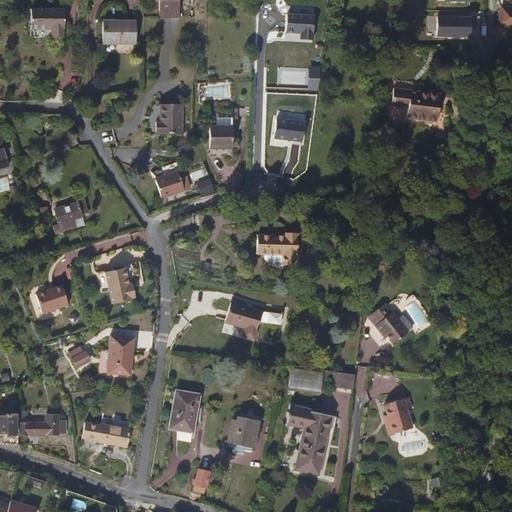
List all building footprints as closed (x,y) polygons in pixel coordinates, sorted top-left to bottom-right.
[(177,0),(158,0),(159,18),(178,18),(177,0)] [(511,8),(502,6),(499,25),(511,26),(511,8)] [(29,9),(29,30),(48,30),(48,38),(61,38),(61,29),(63,29),(63,9),(29,9)] [(470,24),(471,15),(437,13),(436,32),(458,33),(458,23),(470,24)] [(315,25),(288,21),(285,40),(300,43),(300,45),(312,47),(315,25)] [(135,23),(101,23),(101,45),(136,44),(135,23)] [(431,100),(432,95),(414,93),(414,97),(409,97),(409,93),(391,91),(389,108),(407,109),(406,121),(435,124),(438,101),(431,100)] [(154,124),(154,125),(154,135),(158,135),(181,135),(181,106),(158,106),(158,119),(160,119),(160,124),(157,124),(154,124)] [(231,127),(232,119),(216,118),(215,128),(207,127),(207,149),(217,149),(217,147),(223,147),(223,150),(230,149),(231,127)] [(309,124),(283,120),(280,137),(306,142),(309,124)] [(0,142),(0,168),(1,168),(8,166),(0,142)] [(184,191),(177,173),(155,180),(161,198),(184,191)] [(201,197),(215,194),(211,178),(197,181),(201,197)] [(82,220),(82,219),(78,206),(78,205),(55,213),(62,234),(77,229),(75,222),(82,220)] [(78,206),(82,219),(87,217),(88,215),(85,205),(83,205),(78,206)] [(511,215),(504,213),(502,220),(511,222),(511,215)] [(295,268),(296,234),(282,234),(282,237),(255,236),(255,255),(263,255),(264,260),(266,263),(270,263),(270,266),(273,269),(279,270),(281,267),(295,268)] [(108,273),(114,304),(134,301),(133,299),(137,298),(135,287),(131,288),(128,269),(108,273)] [(291,290),(300,291),(301,282),(291,282),(291,290)] [(68,306),(61,287),(35,297),(42,316),(68,306)] [(258,312),(228,303),(222,322),(243,328),(240,336),(251,339),(256,323),(278,325),(279,315),(258,312)] [(382,304),(364,318),(389,347),(405,333),(410,329),(401,316),(395,321),(382,304)] [(128,376),(132,338),(108,335),(104,373),(128,376)] [(88,362),(84,354),(71,360),(76,368),(88,362)] [(285,388),(318,393),(320,373),(287,368),(285,388)] [(1,381),(9,380),(9,372),(1,373),(1,381)] [(175,439),(189,442),(190,432),(191,432),(197,396),(173,392),(167,428),(175,429),(175,439)] [(405,398),(378,406),(381,415),(378,417),(386,437),(410,429),(404,410),(409,408),(405,398)] [(309,468),(318,470),(324,436),(329,437),(333,416),(287,408),(285,415),(284,415),(283,421),(284,422),(281,438),(296,441),(291,469),(309,472),(309,468)] [(18,434),(59,434),(59,432),(66,432),(66,419),(60,419),(60,413),(45,413),(45,422),(25,423),(25,418),(18,418),(18,434)] [(237,421),(255,424),(258,424),(259,417),(239,413),(237,421)] [(0,438),(1,444),(17,446),(17,435),(14,435),(14,414),(2,414),(2,417),(0,417),(0,438)] [(250,452),(255,424),(237,421),(236,424),(231,423),(227,446),(232,447),(231,453),(242,455),(242,451),(250,452)] [(99,425),(99,426),(83,424),(80,439),(97,442),(96,443),(124,448),(127,429),(99,425)] [(197,471),(192,491),(203,494),(208,473),(197,471)] [(32,511),(34,507),(8,498),(7,503),(3,511),(32,511)]
